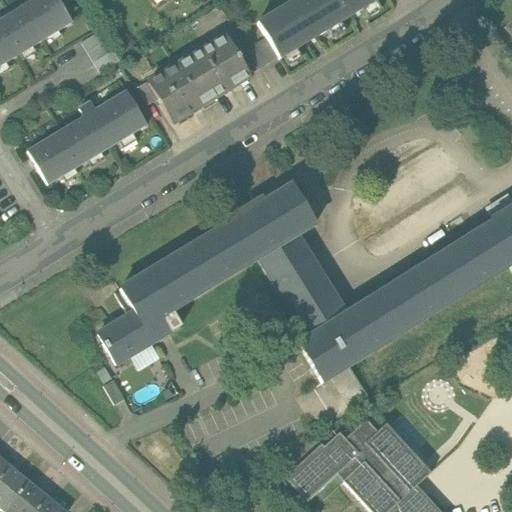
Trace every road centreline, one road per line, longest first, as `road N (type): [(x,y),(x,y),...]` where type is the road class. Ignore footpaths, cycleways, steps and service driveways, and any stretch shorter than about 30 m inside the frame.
road 1 (residential): [(0,280),(420,25)]
road 2 (secondary): [(149,511),(0,378)]
road 3 (unknown): [(511,178),(382,269)]
